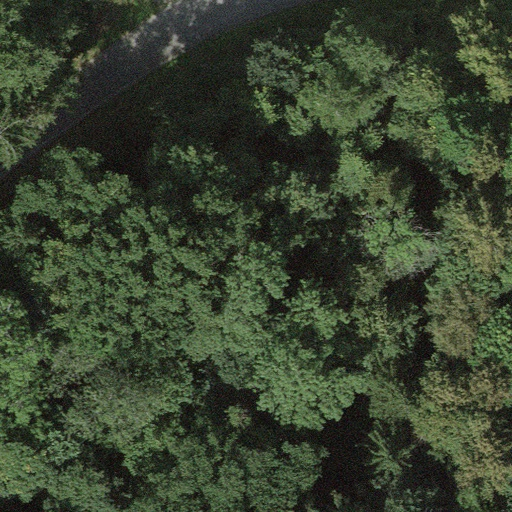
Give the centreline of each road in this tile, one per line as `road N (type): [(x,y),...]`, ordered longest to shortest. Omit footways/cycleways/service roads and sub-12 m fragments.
road 1 (unclassified): [(0,158),(153,43),(253,0)]
road 2 (track): [(108,511),(0,456)]
